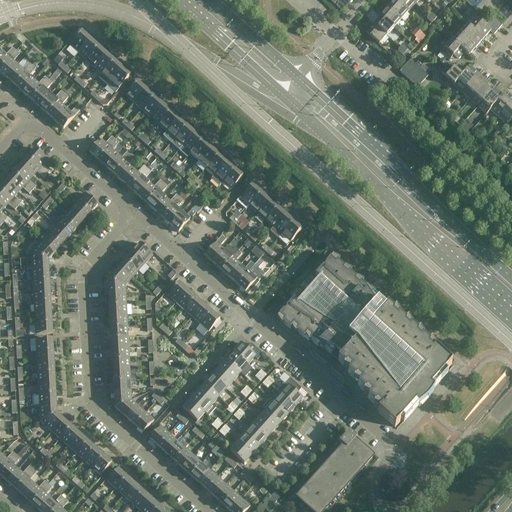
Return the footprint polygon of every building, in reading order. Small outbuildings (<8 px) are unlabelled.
[(408,12),(394,0),(387,8),(401,20),(408,12)] [(415,4),(411,0),(394,0),(408,12),(415,4)] [(401,20),(387,8),(380,16),(398,32),(401,29),(396,25),(401,20)] [(398,32),(380,16),(373,24),(386,36),(393,28),(398,32)] [(485,26),(473,16),(466,24),(483,39),(490,31),(494,34),(498,30),(489,22),(485,26)] [(493,17),(489,22),(498,30),(502,25),(493,17)] [(386,36),(373,24),(365,32),(379,44),(386,36)] [(483,39),(466,24),(458,32),(476,47),(483,39)] [(414,32),(423,40),(425,37),(422,34),(418,30),(416,29),(414,32)] [(412,36),(417,40),(420,43),(423,40),(414,32),(413,33),(412,36)] [(476,47),(458,32),(451,40),(467,54),(466,55),(468,56),(476,47)] [(69,46),(78,53),(89,40),(81,33),(69,46)] [(12,48),(16,52),(25,41),(22,38),(17,43),(12,48)] [(89,40),(78,53),(86,61),(97,48),(89,40)] [(451,40),(447,45),(440,52),(449,61),(457,60),(464,53),(466,55),(467,54),(451,40)] [(6,55),(0,49),(0,69),(16,52),(12,48),(6,55)] [(97,48),(86,61),(94,68),(106,55),(97,48)] [(16,52),(0,69),(0,73),(6,78),(18,65),(13,62),(19,55),(19,54),(21,53),(19,51),(17,53),(16,52)] [(106,55),(94,68),(102,75),(114,62),(106,55)] [(55,58),(53,61),(58,66),(62,71),(65,67),(61,63),(60,63),(55,58)] [(408,80),(419,68),(410,60),(399,72),(408,80)] [(107,86),(122,69),(114,62),(102,75),(98,79),(107,86)] [(18,65),(6,78),(14,86),(32,66),(28,63),(22,70),(18,65)] [(441,74),(454,85),(468,70),(467,69),(465,71),(457,64),(450,65),(441,74)] [(32,66),(14,86),(22,93),(34,80),(29,76),(35,69),(32,66)] [(468,70),(454,85),(462,93),(478,75),(469,67),(467,69),(468,70)] [(428,77),(419,68),(408,80),(417,88),(428,77)] [(130,77),(122,69),(107,86),(115,94),(130,77)] [(62,81),(65,77),(59,72),(56,76),(62,81)] [(478,75),(462,93),(470,100),(486,82),(478,75)] [(34,80),(22,93),(30,100),(48,81),(45,77),(39,84),(34,80)] [(77,77),(74,81),(83,89),(86,86),(77,77)] [(48,81),(30,100),(38,108),(50,95),(46,91),(52,84),(48,81)] [(486,82),(470,100),(478,107),(494,89),(486,82)] [(125,96),(134,103),(145,90),(137,83),(125,96)] [(494,89),(478,107),(486,114),(490,110),(506,92),(505,92),(502,96),(494,89)] [(145,90),(134,103),(142,111),(153,98),(145,90)] [(50,95),(38,108),(47,115),(64,95),(61,92),(55,99),(50,95)] [(90,95),(99,104),(103,100),(93,92),(90,95)] [(511,98),(506,92),(490,110),(498,117),(511,101),(511,98)] [(64,95),(47,115),(55,122),(66,109),(62,105),(68,98),(64,95)] [(153,98),(142,111),(150,118),(161,105),(153,98)] [(511,101),(498,117),(506,125),(511,118),(511,101)] [(161,105),(150,118),(158,125),(170,112),(161,105)] [(66,109),(55,122),(63,130),(81,110),(77,106),(71,113),(66,109)] [(170,112),(158,125),(166,132),(178,119),(170,112)] [(171,143),(186,126),(178,119),(166,132),(163,136),(171,143)] [(179,150),(194,134),(186,126),(171,143),(179,150)] [(132,137),(125,131),(121,135),(128,141),(132,137)] [(190,154),(202,141),(194,134),(179,150),(187,157),(190,154)] [(89,153),(97,160),(115,140),(111,137),(105,144),(100,140),(89,153)] [(117,138),(115,140),(97,160),(105,167),(117,154),(113,151),(119,144),(118,144),(120,141),(117,138)] [(202,141),(190,154),(198,161),(210,148),(202,141)] [(210,148),(198,161),(206,169),(218,155),(210,148)] [(35,149),(27,158),(47,175),(50,171),(43,165),(47,160),(35,149)] [(154,153),(163,161),(166,158),(157,149),(154,153)] [(117,154),(105,167),(113,175),(131,155),(133,153),(129,150),(128,152),(127,152),(121,158),(117,154)] [(131,155),(113,175),(121,182),(133,169),(129,165),(135,158),(131,155)] [(218,155),(206,169),(214,176),(226,163),(218,155)] [(47,175),(27,158),(20,166),(33,177),(37,173),(43,179),(47,175)] [(222,183),(234,170),(226,163),(214,176),(211,179),(219,187),(222,183)] [(33,177),(20,166),(13,174),(32,191),(35,187),(29,181),(33,177)] [(133,169),(121,182),(130,189),(147,169),(143,166),(137,173),(133,169)] [(147,169),(130,189),(138,196),(149,183),(145,179),(151,173),(147,169)] [(234,170),(222,183),(231,191),(243,177),(234,170)] [(32,191),(13,174),(6,182),(18,193),(22,189),(29,195),(32,191)] [(186,182),(195,190),(199,186),(189,178),(186,182)] [(149,183),(138,196),(146,204),(163,184),(160,181),(154,187),(149,183)] [(18,193),(6,182),(0,188),(0,191),(18,207),(21,203),(14,198),(18,193)] [(163,184),(146,204),(154,211),(165,198),(161,194),(167,187),(163,184)] [(240,199),(249,207),(260,194),(252,186),(240,199)] [(18,207),(0,191),(0,205),(4,209),(8,205),(14,211),(18,207)] [(202,196),(212,204),(215,201),(205,192),(202,196)] [(85,194),(77,203),(90,214),(98,205),(85,194)] [(260,194),(249,207),(257,214),(269,201),(260,194)] [(165,198),(154,211),(162,218),(179,198),(176,195),(170,202),(165,198)] [(177,208),(183,202),(186,198),(183,195),(179,198),(162,218),(170,225),(182,212),(177,208)] [(269,201),(257,214),(265,221),(277,208),(269,201)] [(90,214),(77,203),(70,211),(83,222),(90,214)] [(182,212),(170,225),(178,233),(196,213),(195,213),(197,210),(194,207),(186,216),(182,212)] [(277,208),(265,221),(273,228),(285,215),(277,208)] [(83,222),(70,211),(63,219),(76,230),(83,222)] [(285,215),(273,228),(281,236),(293,223),(285,215)] [(63,219),(56,227),(68,238),(76,230),(63,219)] [(233,224),(238,228),(241,225),(236,220),(233,224)] [(301,230),(293,223),(281,236),(290,243),(301,230)] [(68,238),(56,227),(49,235),(61,246),(68,238)] [(49,235),(41,243),(54,254),(61,246),(49,235)] [(204,256),(212,263),(224,250),(220,247),(226,240),(222,236),(204,256)] [(41,243),(31,255),(48,261),(54,254),(41,243)] [(140,244),(133,253),(145,264),(153,255),(140,244)] [(221,271),(238,251),(235,248),(233,250),(228,246),(224,250),(212,263),(221,271)] [(381,301),(326,252),(320,258),(318,257),(324,250),(286,292),(294,299),(275,320),(309,351),(311,349),(325,362),(346,381),(345,383),(378,413),(395,428),(401,421),(403,422),(396,429),(397,430),(454,367),(453,366),(446,373),(445,372),(451,365),(381,301)] [(238,251),(221,271),(229,278),(240,265),(236,261),(242,254),(238,251)] [(145,264),(133,253),(125,261),(138,272),(145,264)] [(48,261),(31,255),(32,270),(49,269),(48,261)] [(252,275),(258,269),(267,258),(263,255),(254,266),(237,285),(245,293),(257,280),(252,275)] [(138,272),(125,261),(118,269),(131,280),(138,272)] [(240,265),(229,278),(237,285),(254,266),(251,262),(245,269),(240,265)] [(49,269),(32,270),(32,281),(49,280),(49,269)] [(131,280),(118,269),(108,280),(125,286),(131,280)] [(49,280),(32,281),(33,292),(50,291),(49,280)] [(125,286),(108,280),(109,296),(125,295),(125,286)] [(167,295),(176,303),(187,290),(179,283),(167,295)] [(195,298),(187,290),(176,303),(184,310),(195,298)] [(50,291),(33,292),(34,303),(50,302),(50,291)] [(125,295),(109,296),(109,306),(126,306),(125,295)] [(203,305),(195,298),(184,310),(192,317),(203,305)] [(50,302),(34,303),(34,313),(51,312),(50,302)] [(211,312),(203,305),(192,317),(200,325),(211,312)] [(126,306),(109,306),(110,317),(127,316),(126,306)] [(51,312),(34,313),(35,324),(52,323),(51,312)] [(220,320),(211,312),(200,325),(208,332),(220,320)] [(127,316),(110,317),(110,328),(127,327),(127,316)] [(52,323),(35,324),(35,335),(52,334),(52,323)] [(127,327),(110,328),(111,339),(128,338),(127,327)] [(128,338),(111,339),(112,350),(128,349),(128,338)] [(36,341),(36,352),(53,351),(53,340),(36,341)] [(241,344),(233,352),(248,365),(255,358),(257,360),(262,354),(251,344),(247,349),(241,344)] [(128,349),(112,350),(112,360),(129,359),(128,349)] [(53,351),(36,352),(37,363),(54,362),(53,351)] [(248,365),(233,352),(226,360),(240,373),(245,377),(252,369),(248,365)] [(129,359),(112,360),(113,371),(130,370),(129,359)] [(240,373),(226,360),(219,369),(233,381),(240,373)] [(54,362),(37,363),(37,374),(54,373),(54,362)] [(233,381),(219,369),(212,377),(226,389),(233,381)] [(130,370),(113,371),(113,382),(130,381),(130,370)] [(263,379),(266,375),(261,371),(258,374),(263,379)] [(54,373),(37,374),(38,384),(55,384),(54,373)] [(226,389),(212,377),(205,385),(219,397),(226,389)] [(265,381),(271,386),(274,382),(268,377),(265,381)] [(297,394),(301,389),(290,379),(278,392),(281,395),(295,407),(302,399),(297,394)] [(130,381),(113,382),(114,393),(131,392),(130,381)] [(55,384),(38,384),(39,395),(55,394),(55,384)] [(219,397),(205,385),(197,393),(212,405),(219,397)] [(248,395),(252,392),(246,387),(243,390),(248,395)] [(131,392),(114,393),(115,408),(131,400),(131,392)] [(212,405),(197,393),(190,401),(204,414),(212,405)] [(55,394),(39,395),(39,406),(56,405),(55,394)] [(256,402),(259,398),(254,394),(251,397),(256,402)] [(295,407),(281,395),(274,403),(288,415),(295,407)] [(131,400),(115,408),(126,419),(137,406),(131,400)] [(288,415),(274,403),(270,400),(263,408),(266,411),(280,424),(288,415)] [(204,414),(190,401),(183,409),(197,422),(204,414)] [(234,411),(237,408),(232,403),(229,406),(234,411)] [(56,405),(39,406),(40,422),(57,414),(56,405)] [(137,406),(126,419),(134,426),(146,413),(137,406)] [(236,413),(242,418),(245,414),(239,410),(236,413)] [(280,424),(266,411),(259,419),(273,432),(280,424)] [(146,413),(134,426),(143,433),(154,421),(146,413)] [(57,414),(40,422),(52,432),(63,420),(57,414)] [(220,427),(223,424),(218,419),(214,422),(220,427)] [(273,432),(259,419),(252,427),(266,440),(273,432)] [(71,427),(63,420),(52,432),(60,439),(71,427)] [(222,429),(227,434),(230,430),(225,426),(222,429)] [(79,434),(71,427),(60,439),(68,447),(79,434)] [(149,439),(158,447),(169,434),(161,427),(149,439)] [(266,440),(252,427),(245,435),(259,448),(266,440)] [(303,486),(297,492),(296,491),(293,494),(312,511),(330,511),(331,511),(328,508),(372,458),(354,442),(357,439),(349,432),(339,443),(346,450),(309,491),(303,486)] [(87,441),(79,434),(68,447),(76,454),(87,441)] [(169,434),(158,447),(166,454),(177,442),(169,434)] [(259,448),(245,435),(237,443),(252,456),(259,448)] [(95,449),(87,441),(76,454),(84,461),(95,449)] [(177,442),(166,454),(174,461),(185,449),(177,442)] [(252,456),(237,443),(230,451),(244,464),(252,456)] [(44,457),(47,453),(42,449),(39,452),(44,457)] [(103,456),(95,449),(84,461),(92,468),(103,456)] [(185,449),(174,461),(182,469),(193,456),(185,449)] [(2,455),(0,457),(0,473),(16,456),(12,453),(6,459),(2,455)] [(16,456),(0,473),(0,476),(7,482),(18,470),(14,466),(20,459),(16,456)] [(103,456),(92,468),(100,476),(112,463),(103,456)] [(193,456),(182,469),(190,476),(201,463),(193,456)] [(201,463),(190,476),(198,483),(209,471),(201,463)] [(18,470),(7,482),(15,490),(32,470),(29,467),(23,474),(18,470)] [(107,482),(115,489),(126,477),(118,469),(107,482)] [(32,470),(15,490),(23,497),(34,484),(30,480),(36,474),(32,470)] [(209,471),(198,483),(206,490),(217,478),(209,471)] [(31,504),(48,485),(52,480),(49,477),(39,488),(34,484),(23,497),(31,504)] [(126,477),(115,489),(123,496),(134,484),(126,477)] [(217,478),(206,490),(214,498),(225,485),(217,478)] [(134,484),(123,496),(131,504),(143,491),(134,484)] [(48,485),(31,504),(39,511),(50,499),(46,495),(52,488),(48,485)] [(225,485),(214,498),(222,505),(233,492),(225,485)] [(50,499),(39,511),(52,511),(64,499),(68,494),(65,491),(55,503),(50,499)] [(151,498),(143,491),(131,504),(139,511),(151,498)] [(233,492),(222,505),(230,511),(242,499),(233,492)] [(269,511),(276,506),(273,503),(281,497),(276,492),(262,504),(268,511),(269,511)] [(152,511),(159,506),(151,498),(139,511),(140,511),(152,511)] [(64,499),(52,511),(65,511),(62,509),(68,502),(64,499)] [(242,499),(230,511),(245,511),(250,507),(242,499)]
